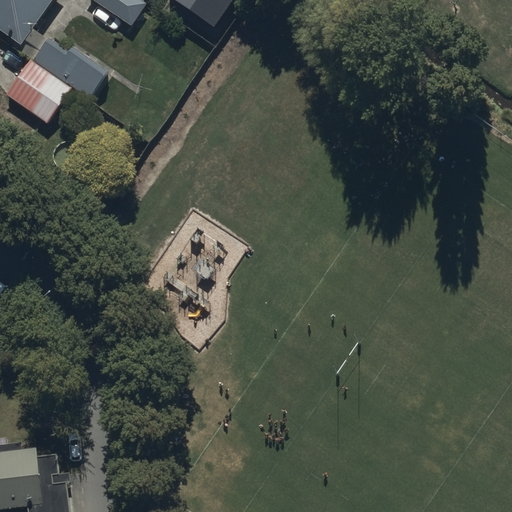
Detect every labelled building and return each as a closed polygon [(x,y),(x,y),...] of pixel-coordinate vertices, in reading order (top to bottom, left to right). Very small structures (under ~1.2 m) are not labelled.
[(56,0),(0,0),(0,31),(21,46),(19,50),(90,101),(110,73),(74,47),(69,52),(50,39),(49,40),(35,30),(56,0)] [(140,0),(92,0),(133,27),(148,5),(140,0)] [(169,0),(217,32),(238,0),(169,0)] [(72,90),(33,63),(9,98),(49,125),(72,90)] [(57,456),(38,458),(38,450),(25,452),(24,443),(0,445),(0,448),(1,454),(0,453),(0,511),(29,509),(29,511),(69,511),(67,485),(72,484),(71,474),(59,475),(57,456)]
